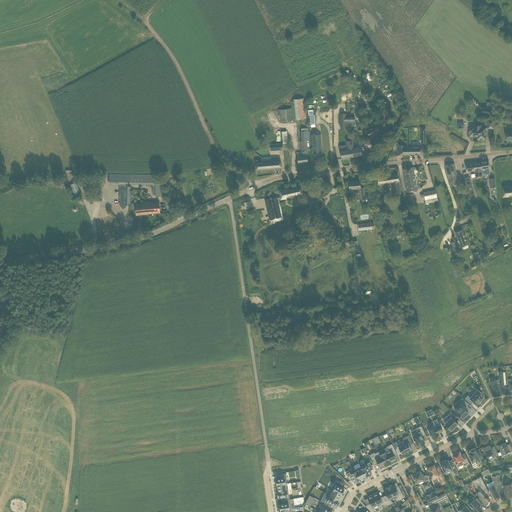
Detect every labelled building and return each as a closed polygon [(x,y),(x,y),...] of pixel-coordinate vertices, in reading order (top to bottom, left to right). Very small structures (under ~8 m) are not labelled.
[(356,83),(343,85),(345,93),(357,90),(356,83)] [(296,119),(306,117),(303,97),(293,99),(296,119)] [(393,126),(377,100),(375,102),(376,104),(372,106),(388,130),(393,126)] [(493,115),(494,106),(483,105),(482,114),(493,115)] [(293,120),(291,108),(278,110),(280,122),(293,120)] [(375,124),(366,130),(370,137),(380,132),(378,129),(384,126),(380,120),(375,124)] [(486,139),(486,128),(481,128),(481,126),(475,126),(475,128),(470,128),(470,136),(480,136),(479,139),(486,139)] [(321,134),(311,135),(313,155),(322,154),(321,134)] [(441,136),(439,152),(447,153),(448,147),(458,148),(459,141),(449,140),(449,137),(441,136)] [(341,159),(351,157),(349,140),(346,141),(347,149),(340,150),(341,159)] [(349,140),(351,157),(361,156),(360,147),(354,148),(352,140),(349,140)] [(297,156),(298,163),(307,162),(306,151),(310,151),(309,141),(300,142),(302,152),(301,152),(302,156),(297,156)] [(397,155),(409,155),(409,146),(405,146),(405,145),(397,145),(397,155)] [(409,146),(409,155),(421,155),(421,146),(409,146)] [(263,160),(256,161),(256,165),(257,170),(281,169),(281,164),(281,160),(270,161),(270,160),(263,160)] [(481,161),(482,169),(483,175),(490,174),(490,168),(489,160),(481,161)] [(483,177),(483,175),(482,169),(481,161),(465,163),(466,168),(467,172),(475,171),(476,178),(483,177)] [(450,185),(455,184),(459,183),(454,163),(445,165),(450,185)] [(417,190),(413,167),(403,168),(407,192),(417,190)] [(129,204),(130,204),(130,186),(128,186),(128,182),(154,183),(156,185),(155,196),(160,196),(161,180),(159,178),(156,178),(156,175),(109,173),(109,181),(120,181),(119,205),(127,205),(127,201),(129,201),(129,204)] [(397,173),(377,176),(378,185),(392,182),(393,186),(391,186),(392,193),(401,191),(400,183),(399,183),(397,173)] [(355,192),(356,200),(367,198),(366,187),(360,187),(359,181),(348,182),(349,189),(356,188),(356,192),(355,192)] [(76,182),(70,184),(74,195),(80,193),(76,182)] [(273,207),(267,208),(269,218),(275,217),(274,214),(280,213),(278,202),(277,199),(280,199),(302,194),(301,190),(300,185),(278,190),(280,195),(280,197),(277,198),(277,197),(271,198),(273,207)] [(511,186),(503,187),(503,197),(509,197),(509,196),(511,196),(511,186)] [(435,190),(424,193),(426,204),(433,202),(438,201),(435,190)] [(406,195),(409,205),(415,203),(412,194),(406,195)] [(148,214),(160,213),(159,202),(135,204),(136,215),(148,214)] [(468,244),(462,229),(455,232),(461,247),(468,244)] [(455,241),(451,243),(455,253),(459,251),(455,241)] [(484,251),(477,256),(480,260),(487,256),(484,251)] [(456,261),(451,263),(456,276),(461,274),(456,261)] [(499,372),(500,379),(491,383),(492,387),(493,391),(494,390),(496,394),(501,391),(499,387),(500,387),(504,387),(504,385),(506,384),(505,372),(503,372),(499,372)] [(483,399),(483,398),(483,397),(481,394),(482,393),(478,390),(471,397),(468,395),(465,398),(471,404),(474,402),(476,404),(480,400),(481,401),(483,399)] [(467,408),(465,406),(468,403),(462,397),(457,403),(460,405),(455,410),(460,414),(459,415),(460,416),(460,415),(462,417),(463,418),(465,416),(469,413),(465,410),(467,408)] [(459,422),(457,420),(459,418),(453,412),(450,416),(452,418),(446,424),(448,426),(447,427),(451,430),(451,429),(452,430),(459,422)] [(430,433),(433,438),(434,438),(434,439),(437,437),(436,436),(440,435),(438,433),(442,431),(436,419),(433,421),(434,424),(433,425),(433,426),(427,430),(429,434),(430,433)] [(425,442),(422,436),(426,434),(421,426),(415,429),(417,433),(413,435),(415,440),(414,440),(415,441),(415,440),(416,443),(418,446),(420,445),(420,444),(421,444),(425,442)] [(396,441),(393,443),(398,454),(401,453),(401,454),(412,449),(409,445),(413,443),(409,435),(405,437),(407,441),(405,442),(405,444),(399,447),(396,441)] [(510,452),(511,450),(511,448),(510,443),(507,445),(506,444),(505,445),(504,443),(499,446),(501,451),(500,451),(502,455),(509,451),(510,452)] [(392,444),(386,446),(389,451),(386,452),(390,462),(391,462),(396,459),(393,454),(396,453),(392,444)] [(493,458),(498,455),(494,446),(491,448),(490,446),(488,447),(488,446),(483,448),(488,457),(492,455),(493,458)] [(476,449),(476,450),(475,447),(470,450),(471,451),(468,453),(471,459),(470,459),(474,468),(478,465),(477,463),(481,461),(480,457),(481,457),(479,453),(478,453),(476,451),(477,450),(476,449)] [(464,459),(460,451),(457,453),(453,454),(453,455),(457,464),(461,462),(464,467),(470,464),(467,457),(464,459)] [(384,465),(380,455),(376,457),(374,452),(369,455),(374,464),(377,462),(379,467),(384,465)] [(390,462),(386,452),(380,455),(384,465),(385,465),(391,462),(390,462)] [(453,470),(455,473),(458,472),(452,460),(449,461),(448,460),(446,461),(446,460),(445,460),(444,459),(441,461),(442,462),(440,462),(442,465),(441,465),(442,466),(443,468),(443,469),(444,471),(445,471),(445,472),(451,469),(452,471),(453,470)] [(369,462),(360,467),(365,476),(369,474),(369,475),(372,474),(370,472),(370,471),(373,469),(369,462)] [(428,468),(427,468),(431,476),(434,474),(435,477),(438,475),(442,484),(447,482),(439,466),(436,467),(434,465),(431,466),(430,465),(428,467),(428,468)] [(360,467),(355,469),(360,479),(360,478),(364,476),(365,476),(360,467)] [(355,469),(346,474),(349,481),(352,479),(354,482),(360,479),(355,469)] [(416,472),(411,475),(413,479),(414,478),(414,479),(416,483),(417,483),(422,480),(423,483),(422,484),(425,489),(429,487),(430,486),(428,482),(430,482),(427,475),(424,477),(423,474),(422,475),(420,471),(416,473),(416,472)] [(278,478),(275,478),(276,485),(287,483),(285,473),(278,475),(278,478)] [(494,484),(489,487),(492,494),(495,498),(500,496),(497,490),(498,490),(499,490),(498,485),(501,485),(500,480),(500,475),(497,475),(497,476),(493,477),(494,484)] [(489,492),(481,477),(472,481),(474,481),(476,486),(475,487),(479,491),(477,494),(485,504),(489,500),(486,496),(485,494),(489,492)] [(336,480),(331,489),(341,494),(343,490),(343,491),(345,489),(342,487),(342,488),(341,487),(343,484),(336,480)] [(391,485),(388,487),(393,497),(397,495),(399,500),(404,497),(398,486),(395,488),(394,485),(392,486),(391,485)] [(393,497),(388,487),(385,488),(385,489),(383,490),(386,495),(383,496),(387,505),(392,503),(390,499),(393,497)] [(278,495),(277,495),(277,498),(280,497),(281,497),(281,500),(289,499),(288,489),(277,491),(278,495)] [(331,489),(328,494),(338,500),(338,499),(337,499),(340,494),(341,494),(331,489)] [(387,505),(383,496),(380,498),(377,493),(376,493),(373,494),(373,495),(372,495),(377,505),(380,503),(382,506),(386,504),(387,505)] [(427,498),(429,502),(438,498),(436,493),(427,498)] [(328,494),(324,503),(331,507),(332,504),(335,505),(338,500),(328,494)] [(309,495),(305,502),(310,505),(313,498),(309,495)] [(377,505),(372,495),(372,496),(371,495),(368,497),(367,498),(370,504),(365,506),(370,511),(376,511),(377,511),(376,511),(379,510),(380,510),(377,505)] [(444,499),(443,496),(438,498),(429,502),(431,506),(437,503),(444,499)] [(480,506),(482,504),(477,498),(476,499),(473,497),(470,499),(472,501),(468,505),(471,508),(472,508),(475,511),(477,511),(482,508),(480,506)] [(282,503),(279,504),(280,510),(291,509),(289,499),(281,500),(282,503)] [(324,503),(319,511),(332,511),(333,511),(330,510),(329,510),(331,507),(324,503)]
